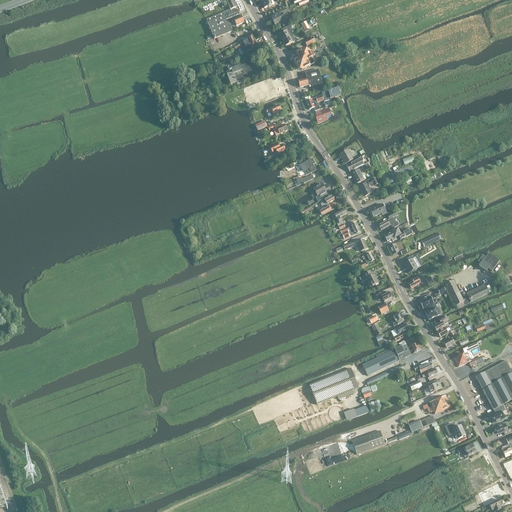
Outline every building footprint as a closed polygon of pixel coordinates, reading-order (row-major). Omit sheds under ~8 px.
[(233,0),(230,0),(226,2),(230,10),(231,14),(238,11),(233,0)] [(272,0),(259,0),(261,3),(262,2),(264,9),(272,6),(270,1),(272,0)] [(275,25),(283,21),(281,17),(281,16),(283,15),(287,13),(285,8),(277,12),(278,14),(271,18),(275,25)] [(230,10),(206,20),(214,39),(231,33),(227,23),(234,20),(231,14),(230,10)] [(238,11),(231,14),(234,20),(242,17),(241,15),(240,15),(238,11)] [(242,17),(234,20),(236,26),(244,23),(244,22),(244,20),(243,20),(242,17)] [(283,41),(290,37),(293,35),(290,30),(292,29),(290,25),(281,30),(283,33),(279,35),(283,41)] [(243,43),(235,48),(236,51),(239,49),(255,40),(252,35),(247,38),(246,37),(242,40),(243,43)] [(293,35),(290,37),(283,41),(286,46),(296,41),(293,35)] [(304,42),(307,47),(316,43),(313,38),(304,42)] [(255,40),(239,49),(241,51),(245,48),(250,46),(251,48),(258,44),(255,40)] [(296,54),(292,56),(294,61),(293,61),(298,69),(302,70),(310,66),(314,64),(312,59),(308,51),(304,49),(296,53),(296,54)] [(253,62),(258,59),(255,54),(249,57),(251,62),(241,66),(240,65),(230,68),(229,68),(228,68),(228,69),(228,70),(228,71),(225,74),(226,76),(229,86),(237,83),(237,84),(244,81),(243,76),(247,75),(248,78),(255,76),(254,73),(257,72),(253,62)] [(324,90),(322,84),(318,71),(305,73),(307,79),(298,81),(300,88),(311,85),(313,93),(324,90)] [(265,93),(267,98),(269,97),(275,95),(271,84),(269,85),(267,81),(259,84),(261,88),(246,94),(248,99),(260,95),(261,94),(261,95),(262,94),(265,93)] [(332,105),(331,100),(341,97),(340,94),(342,94),(339,85),(336,86),(337,88),(322,92),(324,102),(325,102),(326,107),(332,105)] [(320,109),(319,106),(318,103),(323,101),(323,99),(322,96),(306,102),(309,110),(313,109),(314,111),(320,109)] [(277,114),(282,112),(281,111),(282,111),(281,108),(280,108),(279,106),(271,109),(271,108),(266,111),(268,114),(272,112),(274,115),(275,115),(275,116),(277,115),(277,114)] [(316,114),(319,123),(331,119),(328,110),(316,114)] [(262,122),(255,125),(258,131),(267,127),(264,121),(262,122)] [(280,134),(288,130),(285,125),(282,126),(281,123),(274,126),(275,129),(277,129),(280,134)] [(277,155),(286,151),(283,145),(278,147),(276,144),(270,148),(271,151),(275,149),(277,155)] [(345,164),(353,160),(348,150),(340,154),(343,160),(345,164)] [(359,159),(346,166),(350,172),(361,167),(364,165),(368,163),(369,163),(367,159),(369,158),(366,153),(365,153),(365,154),(361,156),(358,158),(359,159)] [(441,166),(446,164),(441,154),(437,156),(441,166)] [(405,167),(415,163),(412,155),(402,159),(405,167)] [(309,175),(316,171),(313,165),(315,164),(312,159),(304,163),(306,167),(305,168),(306,170),(309,175)] [(397,171),(394,172),(396,179),(414,172),(411,165),(397,171)] [(359,170),(351,174),(356,184),(360,182),(361,183),(365,182),(364,180),(359,170)] [(301,178),(297,180),(299,186),(311,181),(314,180),(312,175),(302,180),(301,178)] [(368,181),(367,182),(370,188),(374,186),(378,184),(375,179),(375,178),(372,180),(371,179),(368,181)] [(372,193),(367,183),(359,187),(361,192),(361,191),(364,197),(372,193)] [(324,199),(330,195),(329,193),(331,192),(328,185),(324,187),(322,184),(313,189),(318,196),(319,195),(321,198),(323,197),(324,199)] [(324,199),(320,201),(322,204),(321,204),(323,209),(319,211),(321,215),(331,209),(328,204),(335,200),(334,199),(334,198),(333,197),(332,197),(331,196),(330,196),(330,195),(324,199)] [(376,207),(379,214),(381,213),(382,215),(387,213),(384,207),(385,207),(384,204),(382,205),(382,204),(376,207)] [(311,207),(305,210),(300,213),(303,217),(305,216),(304,214),(312,209),(311,207)] [(373,217),(379,214),(376,207),(374,208),(373,207),(369,209),(373,217)] [(338,227),(345,223),(343,220),(342,221),(340,218),(347,214),(344,209),(334,215),(337,220),(338,223),(337,224),(338,227)] [(391,225),(393,229),(399,225),(397,222),(395,223),(393,218),(398,215),(396,212),(388,216),(389,219),(378,225),(381,231),(391,225)] [(349,228),(340,232),(344,240),(360,233),(356,223),(355,223),(348,226),(349,228)] [(249,230),(247,226),(200,245),(202,249),(249,230)] [(391,233),(385,237),(387,242),(392,239),(393,241),(396,239),(396,238),(399,236),(401,240),(412,234),(410,229),(401,234),(398,229),(391,232),(391,233)] [(439,234),(422,242),(424,248),(441,240),(441,239),(439,234)] [(357,244),(361,252),(368,249),(364,241),(357,244)] [(343,247),(345,251),(354,247),(353,243),(343,247)] [(395,244),(388,247),(392,256),(400,252),(399,252),(400,252),(402,255),(407,252),(406,248),(402,250),(398,243),(396,244),(395,244)] [(371,253),(362,258),(363,260),(365,259),(367,264),(374,260),(371,253)] [(486,258),(482,256),(478,262),(480,264),(479,266),(486,271),(488,269),(492,272),(499,262),(489,254),(486,258)] [(421,267),(416,258),(414,259),(413,256),(407,259),(409,262),(404,265),(409,274),(421,267)] [(363,281),(367,280),(370,287),(378,284),(374,276),(372,276),(370,272),(361,276),(363,281)] [(508,275),(501,278),(502,282),(504,281),(506,286),(511,284),(508,275)] [(412,283),(409,284),(411,289),(422,284),(420,281),(423,279),(421,276),(411,281),(412,283)] [(453,281),(445,285),(446,287),(448,291),(455,307),(456,306),(458,309),(464,306),(471,303),(470,303),(488,294),(484,285),(465,295),(464,293),(462,294),(463,296),(461,297),(453,281)] [(443,286),(437,289),(438,293),(440,295),(443,293),(446,292),(443,286)] [(380,293),(376,296),(379,301),(383,299),(384,302),(392,298),(389,292),(382,296),(380,293)] [(423,300),(419,302),(423,310),(434,304),(437,302),(435,299),(432,301),(430,297),(426,299),(426,298),(423,300)] [(381,315),(389,311),(385,304),(382,305),(380,306),(377,307),(381,315)] [(504,309),(502,304),(491,308),(492,313),(504,309)] [(429,311),(425,313),(429,320),(440,315),(434,305),(428,308),(429,311)] [(391,317),(389,318),(390,320),(391,320),(392,322),(402,317),(400,313),(391,317)] [(368,319),(371,324),(377,320),(375,316),(368,319)] [(402,317),(392,322),(393,325),(394,327),(395,326),(404,322),(402,317)] [(437,332),(449,325),(444,317),(438,320),(440,323),(433,327),(437,332)] [(477,332),(485,329),(486,331),(495,328),(492,322),(492,321),(491,319),(475,326),(477,332)] [(395,330),(391,332),(394,338),(396,341),(405,337),(403,333),(408,330),(406,324),(398,328),(395,330)] [(376,325),(372,327),(374,332),(376,336),(381,334),(379,329),(376,325)] [(452,331),(449,326),(437,333),(440,338),(452,331)] [(451,339),(443,344),(447,349),(455,343),(454,342),(456,341),(455,338),(454,337),(451,339)] [(416,342),(410,345),(411,347),(410,348),(411,352),(413,351),(414,354),(421,350),(416,342)] [(467,353),(478,348),(479,347),(477,343),(476,344),(462,350),(464,354),(467,353)] [(400,347),(392,351),(397,362),(399,361),(411,355),(406,345),(400,347)] [(377,358),(363,365),(368,376),(397,362),(392,351),(391,349),(376,356),(377,358)] [(464,354),(454,358),(458,368),(468,363),(469,363),(471,361),(467,353),(464,354)] [(511,372),(506,361),(475,377),(482,389),(483,389),(483,390),(482,391),(493,411),(503,405),(506,403),(511,399),(511,372)] [(419,370),(421,374),(433,369),(431,364),(422,368),(421,365),(414,368),(415,371),(419,370)] [(397,367),(369,380),(370,381),(371,384),(393,374),(393,376),(399,373),(399,371),(397,368),(397,367)] [(351,369),(309,386),(317,405),(337,397),(338,400),(353,394),(352,391),(359,388),(351,369)] [(428,376),(429,378),(436,375),(433,370),(427,373),(422,375),(423,378),(428,376)] [(439,383),(440,383),(439,380),(423,387),(424,390),(428,388),(431,393),(442,388),(439,383)] [(412,391),(421,387),(419,382),(409,386),(412,391)] [(362,390),(361,391),(362,394),(370,391),(370,392),(372,391),(372,392),(377,390),(375,385),(372,387),(371,385),(368,387),(362,389),(362,390)] [(446,396),(427,405),(430,413),(433,411),(435,415),(450,408),(446,396)] [(366,406),(354,411),(357,417),(369,413),(366,406)] [(495,414),(490,416),(491,419),(491,420),(492,423),(492,422),(493,424),(504,419),(501,412),(505,411),(503,406),(494,411),(495,414)] [(354,409),(343,413),(346,421),(357,417),(354,411),(354,409)] [(433,416),(420,422),(423,428),(432,424),(435,423),(433,416)] [(411,434),(421,429),(422,429),(419,422),(408,426),(411,434)] [(444,427),(449,436),(455,433),(458,440),(466,436),(461,426),(454,429),(451,424),(444,427)] [(511,433),(509,428),(506,429),(505,425),(495,429),(497,434),(501,432),(502,434),(504,433),(505,436),(511,433)] [(356,455),(385,445),(380,431),(352,441),(356,455)] [(410,431),(397,436),(399,441),(411,436),(410,431)] [(507,447),(501,449),(505,458),(511,454),(511,437),(506,440),(508,445),(507,446),(507,447)] [(464,448),(457,451),(459,454),(462,453),(465,458),(468,456),(476,452),(472,445),(465,449),(464,448)] [(479,458),(471,463),(469,458),(461,463),(463,467),(465,466),(466,468),(470,466),(473,471),(483,466),(479,458)] [(498,500),(489,505),(491,510),(494,509),(495,511),(501,509),(499,506),(501,505),(498,500)] [(481,505),(480,506),(479,505),(474,507),(476,511),(482,508),(488,505),(486,502),(481,505)]
